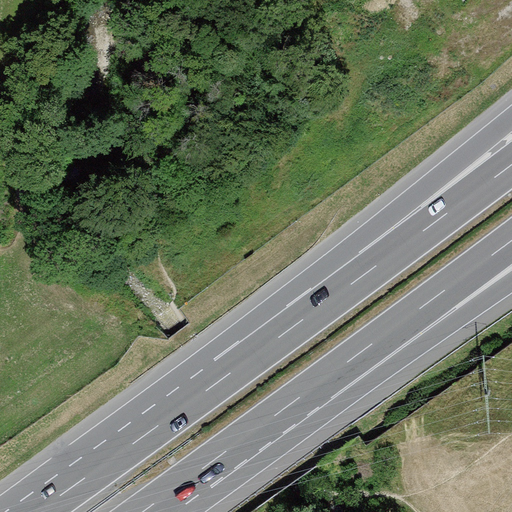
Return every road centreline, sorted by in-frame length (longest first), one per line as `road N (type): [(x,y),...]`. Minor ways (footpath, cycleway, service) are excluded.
road 1 (motorway): [(371,270),(38,511)]
road 2 (motorway): [(320,382),(511,240)]
road 3 (motorway): [(320,382),(511,266)]
road 4 (motorway): [(142,511),(320,382)]
road 5 (motorway): [(511,136),(371,270)]
road 6 (motorway): [(511,165),(371,270)]
